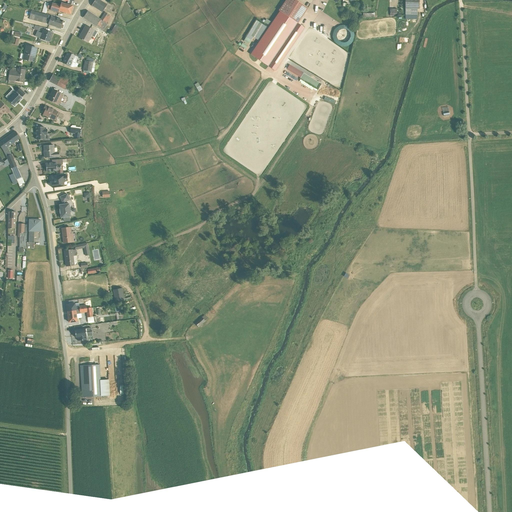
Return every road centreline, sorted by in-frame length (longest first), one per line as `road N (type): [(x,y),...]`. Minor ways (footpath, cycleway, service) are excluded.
road 1 (residential): [(36,182),(67,369),(71,511)]
road 2 (unclassified): [(477,316),(489,511)]
road 3 (track): [(319,0),(274,77),(266,73),(224,135)]
road 4 (unclassified): [(87,0),(16,124)]
